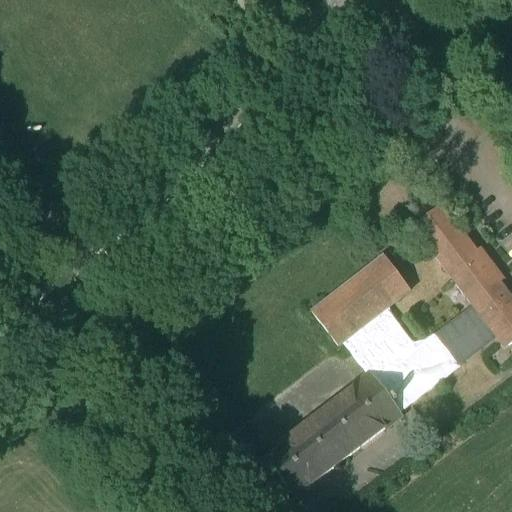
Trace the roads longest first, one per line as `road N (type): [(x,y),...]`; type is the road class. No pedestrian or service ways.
road 1 (unclassified): [(74,357),(298,163),(353,82),(392,0)]
road 2 (secondary): [(44,321),(153,225),(211,156)]
road 3 (secondary): [(211,156),(29,298)]
road 4 (secondary): [(211,156),(337,0)]
road 5 (unclassified): [(190,511),(74,357)]
